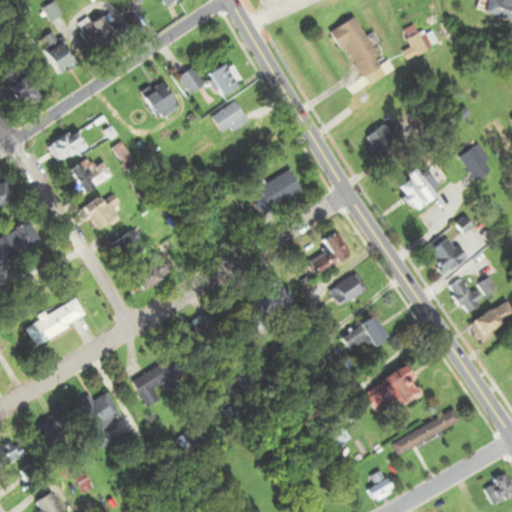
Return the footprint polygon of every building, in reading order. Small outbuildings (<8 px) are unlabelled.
[(508,0),(493,0),(493,1),(491,0),(481,0),(476,13),(511,26),(511,25),(511,5),(507,3),(508,0)] [(69,49),(98,33),(90,18),(62,34),(69,49)] [(375,68),(350,18),(325,30),(351,80),(375,68)] [(48,49),(58,56),(65,45),(56,38),(48,49)] [(198,85),(183,67),(169,79),(185,97),(198,85)] [(2,87),(0,88),(0,103),(3,111),(28,102),(18,76),(0,83),(2,87)] [(173,107),(152,81),(131,98),(152,124),(173,107)] [(241,124),(227,103),(204,118),(214,134),(224,128),(227,133),(241,124)] [(382,122),(359,139),(374,161),(397,145),(382,122)] [(71,131),(40,147),(49,164),(79,148),(71,131)] [(115,173),(129,167),(117,140),(103,146),(115,173)] [(451,160),(470,181),(484,169),(477,162),(481,159),(468,145),(451,160)] [(68,165),(59,180),(83,195),(98,169),(88,163),(82,174),(68,165)] [(403,212),(437,192),(422,166),(388,185),(403,212)] [(294,194),(282,173),(240,196),(252,217),(294,194)] [(98,202),(80,214),(92,232),(110,220),(98,202)] [(311,275),(344,253),(328,230),(310,242),(319,255),(305,265),(311,275)] [(0,234),(0,263),(16,254),(4,232),(0,234)] [(122,238),(116,232),(103,246),(119,261),(136,243),(126,234),(122,238)] [(459,259),(444,235),(418,252),(433,276),(459,259)] [(122,276),(131,294),(152,285),(143,266),(122,276)] [(356,294),(346,276),(321,290),(330,308),(356,294)] [(457,314),(478,303),(464,277),(443,288),(457,314)] [(247,304),(254,319),(287,303),(276,280),(264,286),(267,294),(247,304)] [(462,320),(471,338),(509,319),(500,301),(462,320)] [(18,327),(28,346),(79,321),(69,302),(18,327)] [(330,339),(340,353),(356,343),(361,351),(381,338),(365,315),(330,339)] [(149,390),(183,371),(175,355),(124,382),(139,410),(155,402),(149,390)] [(383,412),(412,397),(396,366),(367,381),(383,412)] [(83,397),(71,404),(87,435),(116,420),(102,393),(86,402),(83,397)] [(394,458),(387,445),(448,410),(455,423),(394,458)] [(336,426),(321,417),(311,434),(326,443),(336,426)] [(0,468),(18,455),(7,440),(0,444),(0,468)] [(365,486),(357,490),(364,503),(385,492),(374,471),(361,478),(365,486)] [(58,511),(45,493),(27,505),(31,511),(58,511)]
